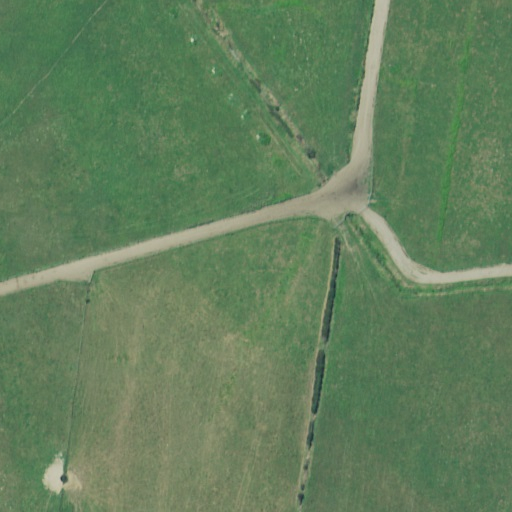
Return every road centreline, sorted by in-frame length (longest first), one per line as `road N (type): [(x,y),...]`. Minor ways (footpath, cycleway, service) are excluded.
road 1 (track): [(356,0),(328,182),(310,201),(279,199),(0,272)]
road 2 (track): [(328,182),(405,275),(511,264)]
